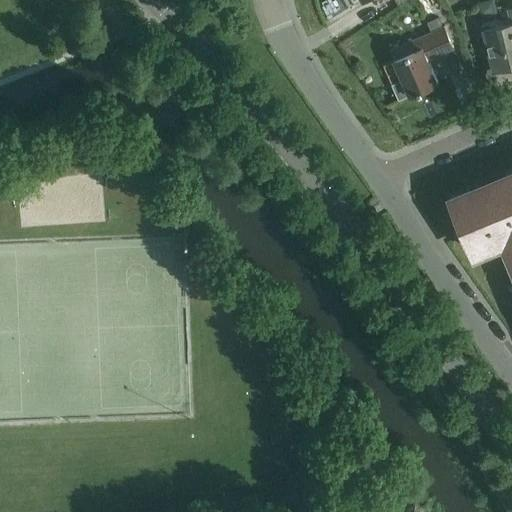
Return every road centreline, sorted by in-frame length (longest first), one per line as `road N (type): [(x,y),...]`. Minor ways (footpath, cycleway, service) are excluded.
road 1 (tertiary): [(511,457),(424,323),(145,0)]
road 2 (residential): [(511,372),(375,178)]
road 3 (residential): [(375,178),(269,0)]
road 4 (residential): [(375,178),(511,116)]
